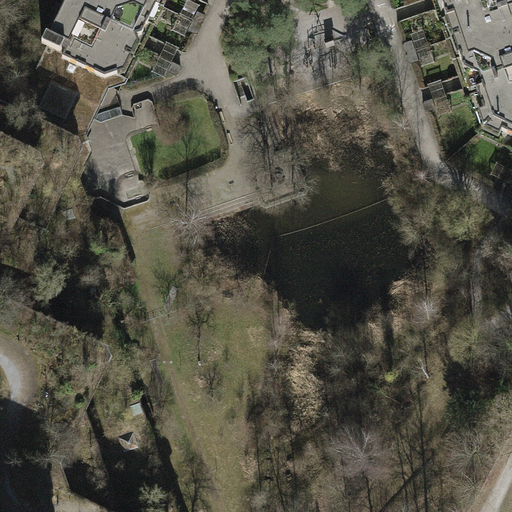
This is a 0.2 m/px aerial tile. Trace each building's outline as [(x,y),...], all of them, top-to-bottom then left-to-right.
[(91,72),(104,79),(118,74),(114,66),(127,40),(142,35),(149,20),(139,15),(145,0),(62,0),(42,43),(47,46),(64,54),(62,58),(91,72)] [(511,0),(444,0),(442,5),(447,20),(458,16),(464,34),(511,17),(511,0)] [(490,109),(494,120),(511,104),(511,17),(464,34),(470,52),(459,55),(464,71),(479,78),(482,88),(476,90),(483,111),(490,109)] [(30,80),(49,133),(63,140),(69,129),(84,124),(96,99),(91,83),(87,81),(91,72),(62,58),(64,54),(47,46),(30,80)] [(511,104),(494,120),(505,126),(502,131),(511,136),(511,104)] [(90,227),(83,230),(102,288),(129,279),(115,239),(90,227)]
